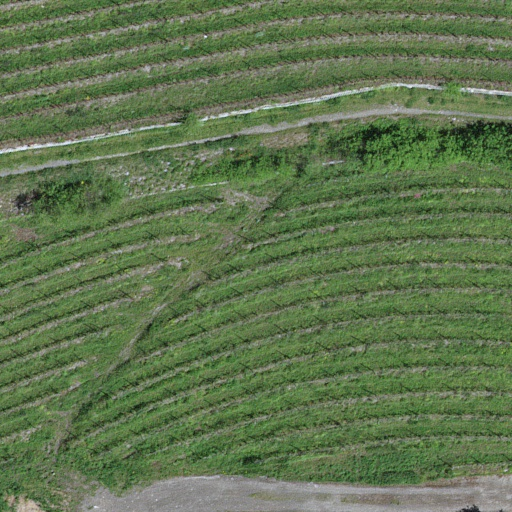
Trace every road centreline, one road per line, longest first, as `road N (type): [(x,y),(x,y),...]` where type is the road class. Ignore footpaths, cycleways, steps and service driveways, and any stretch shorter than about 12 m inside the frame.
road 1 (track): [(0,179),(368,111),(511,118)]
road 2 (track): [(511,495),(366,493),(201,511)]
